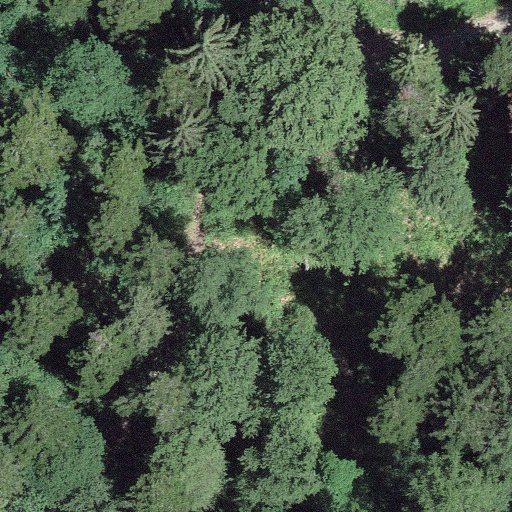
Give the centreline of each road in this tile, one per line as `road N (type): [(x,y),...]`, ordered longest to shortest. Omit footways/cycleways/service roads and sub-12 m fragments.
road 1 (track): [(76,511),(149,393),(287,20)]
road 2 (track): [(275,0),(287,20),(318,41),(391,59),(511,36)]
